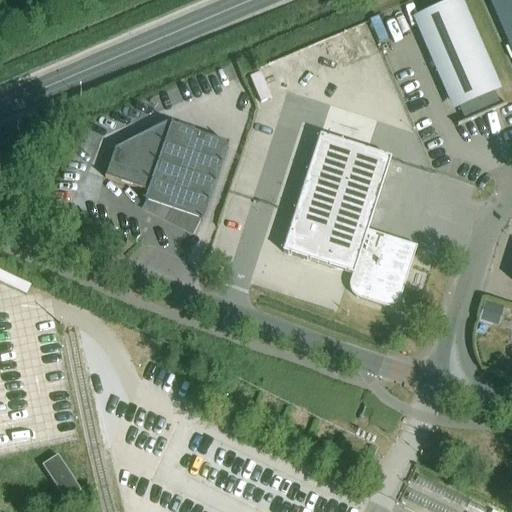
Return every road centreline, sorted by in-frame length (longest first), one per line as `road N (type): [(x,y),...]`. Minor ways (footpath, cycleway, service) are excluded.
road 1 (tertiary): [(433,385),(0,221)]
road 2 (secondary): [(0,108),(256,0)]
road 3 (tertiary): [(433,385),(483,240),(511,200)]
